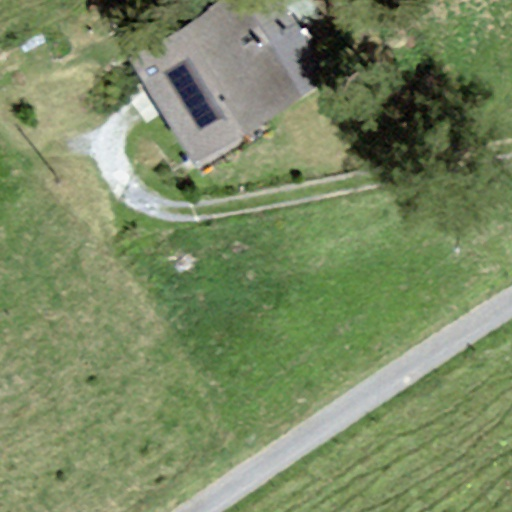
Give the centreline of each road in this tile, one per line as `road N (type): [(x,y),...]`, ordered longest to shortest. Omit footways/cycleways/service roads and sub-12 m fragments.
road 1 (track): [(102,141),(124,185),(174,209),(214,211),(511,149)]
road 2 (unclassified): [(194,511),(511,304)]
